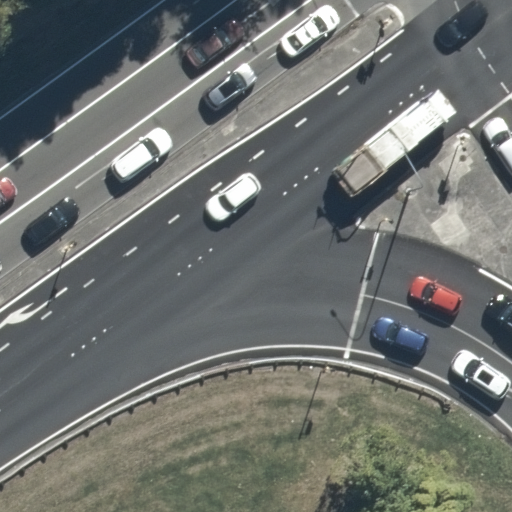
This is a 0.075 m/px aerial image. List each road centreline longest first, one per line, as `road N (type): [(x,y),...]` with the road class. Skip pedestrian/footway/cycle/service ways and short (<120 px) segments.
road 1 (trunk): [(473,44),(126,295)]
road 2 (trunk): [(511,341),(434,309),(357,292),(253,282),(126,295)]
road 3 (trunk): [(0,179),(252,0)]
road 4 (trunk): [(126,295),(0,385)]
